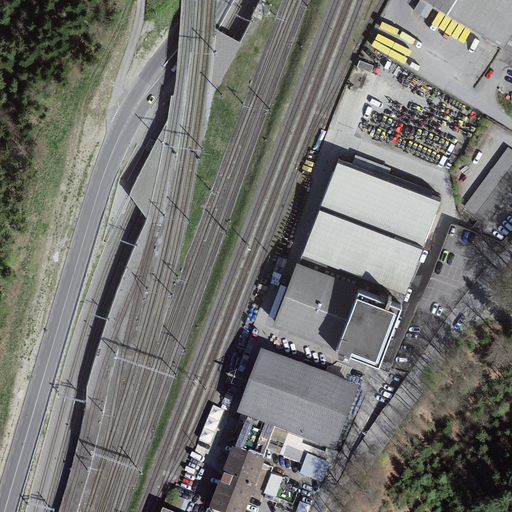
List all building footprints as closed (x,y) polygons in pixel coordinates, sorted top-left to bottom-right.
[(511,0),(422,0),(511,53),(511,0)] [(439,201),(336,162),(275,323),(379,362),(439,201)] [(392,367),(408,373),(447,319),(480,275),(511,245),(455,222),(392,367)] [(357,394),(261,357),(239,414),(247,417),(275,428),(293,435),(335,451),(357,394)] [(210,511),(242,511),(275,428),(247,417),(210,511)] [(335,451),(293,435),(284,458),(304,465),(300,474),(327,484),(339,452),(335,451)] [(290,482),(273,476),(267,494),(293,503),(297,492),(287,489),(290,482)]
